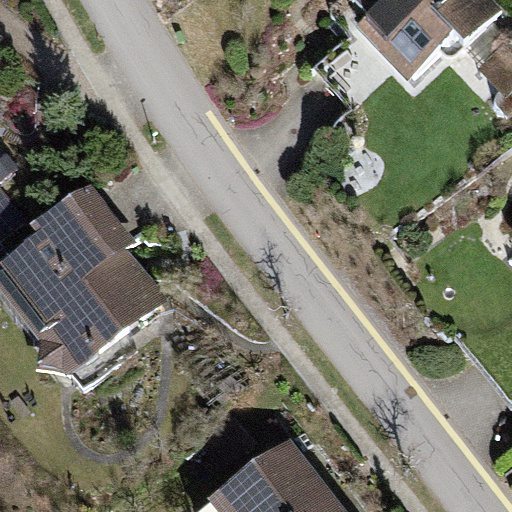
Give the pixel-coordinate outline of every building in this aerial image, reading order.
[(350,0),(370,20),(364,26),(416,80),(454,43),(464,54),(502,18),(485,0),(350,0)] [(508,122),(511,117),(511,84),(499,97),(496,104),(498,112),(508,122)] [(0,243),(25,223),(0,192),(0,243)] [(46,244),(0,279),(0,286),(8,296),(14,296),(25,310),(24,318),(31,318),(43,333),(38,377),(73,380),(84,394),(138,352),(125,336),(159,309),(126,267),(127,250),(86,199),(40,236),(46,244)] [(254,445),(234,419),(217,432),(238,458),(254,445)] [(328,511),(285,456),(212,511),(328,511)]
